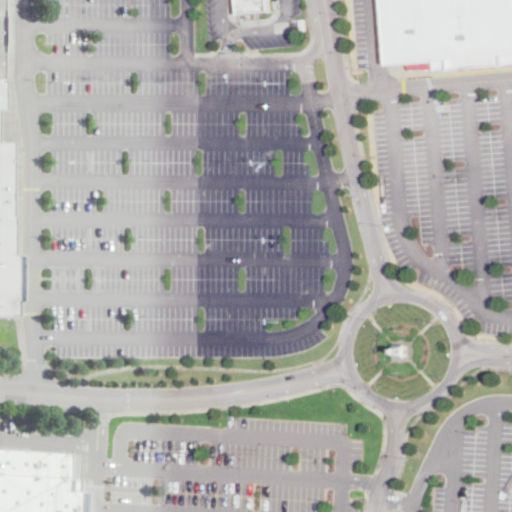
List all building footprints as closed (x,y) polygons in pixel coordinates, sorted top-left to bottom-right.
[(272,0),(273,9),(241,13),(240,0),(272,0)] [(511,0),(511,66),(438,72),(438,69),(412,71),(412,64),(391,65),(385,0),(511,0)] [(0,78),(1,78),(0,110),(0,142),(9,142),(8,217),(10,217),(10,255),(18,255),(18,302),(15,302),(14,317),(0,316),(0,78)] [(408,344),(407,356),(395,356),(395,343),(408,344)] [(0,511),(0,448),(67,453),(79,454),(77,492),(81,492),(80,511),(77,511),(76,511),(0,511)]
